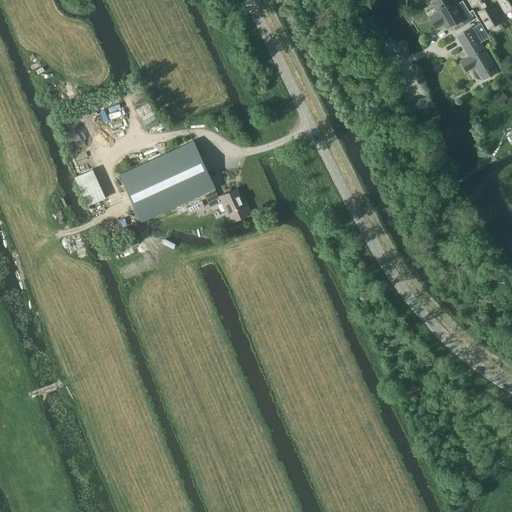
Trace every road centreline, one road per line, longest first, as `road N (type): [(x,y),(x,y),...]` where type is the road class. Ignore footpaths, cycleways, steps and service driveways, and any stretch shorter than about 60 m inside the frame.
road 1 (tertiary): [(511,386),(467,358),(387,266),(251,0)]
road 2 (track): [(447,43),(394,66),(357,0)]
